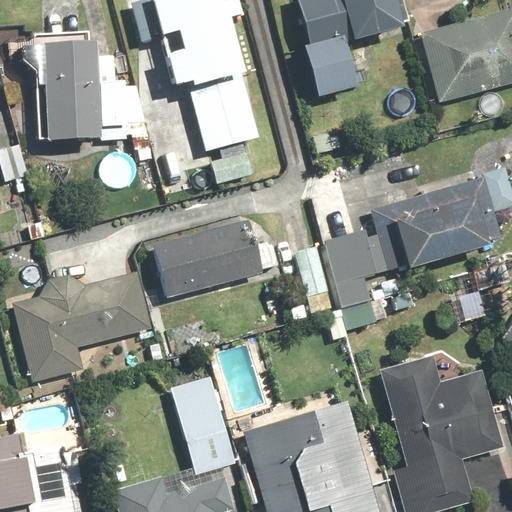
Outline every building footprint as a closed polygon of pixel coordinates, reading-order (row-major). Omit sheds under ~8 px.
[(252,143),(238,82),(245,79),(236,41),(225,45),(222,32),(230,29),(223,0),(168,0),(139,11),(149,53),(165,47),(168,61),(155,66),(165,108),(181,103),(195,164),(252,143)] [(312,0),(314,4),(284,11),(308,114),(356,103),(345,59),(403,43),(390,0),(312,0)] [(511,18),(415,44),(434,116),(511,94),(511,18)] [(128,51),(93,52),(95,147),(130,146),(128,51)] [(88,55),(31,56),(33,155),(90,154),(88,55)] [(379,213),(401,282),(498,251),(476,183),(379,213)] [(239,233),(146,255),(157,306),(251,283),(239,233)] [(365,236),(319,249),(338,316),(384,302),(365,236)] [(142,334),(133,276),(88,287),(67,284),(38,288),(11,311),(24,388),(75,374),(72,354),(142,334)] [(511,325),(500,342),(511,350),(511,325)] [(374,382),(395,477),(402,511),(457,511),(470,507),(462,468),(494,457),(475,374),(430,390),(425,364),(374,382)] [(210,379),(164,391),(189,485),(235,473),(210,379)] [(371,511),(345,411),(239,439),(257,511),(371,511)] [(66,511),(65,503),(29,511),(17,436),(0,440),(0,511),(66,511)] [(228,511),(223,479),(160,497),(159,489),(111,504),(112,511),(228,511)]
